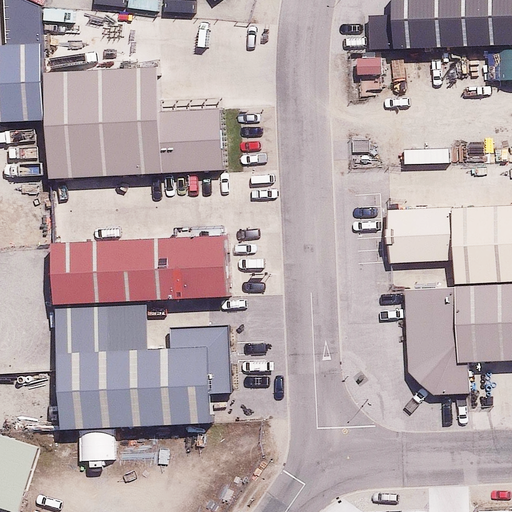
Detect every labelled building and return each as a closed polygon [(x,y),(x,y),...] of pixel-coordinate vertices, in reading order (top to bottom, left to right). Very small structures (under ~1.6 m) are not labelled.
[(511,0),(391,0),(394,48),(511,43),(511,0)] [(0,125),(43,124),(41,76),(40,52),(0,53),(0,125)] [(151,72),(41,76),(43,124),(45,183),(218,177),(216,111),(152,113),(151,72)] [(511,210),(381,215),(383,265),(447,263),(448,283),(511,281),(511,210)] [(218,234),(47,240),(49,305),(100,303),(220,299),(218,234)] [(511,363),(511,281),(448,283),(399,285),(403,376),(424,398),(463,397),(462,365),(511,363)] [(100,303),(49,305),(54,432),(205,427),(203,392),(221,391),(220,345),(102,349),(100,303)] [(163,311),(129,312),(130,328),(163,326),(163,311)] [(0,511),(12,511),(35,448),(0,436),(0,511)]
